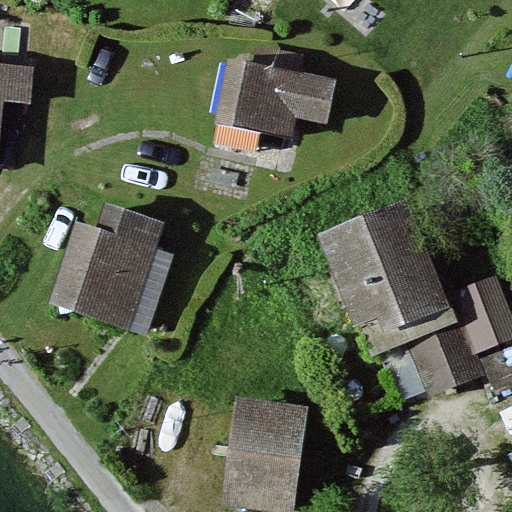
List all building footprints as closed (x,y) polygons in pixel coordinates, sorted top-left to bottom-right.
[(0,108),(21,110),(24,58),(0,56),(0,108)] [(222,122),(280,133),(284,112),(318,119),(327,73),(234,56),(222,122)] [(298,223),(338,329),(435,293),(395,187),(298,223)] [(59,213),(28,298),(115,330),(156,219),(102,199),(93,225),(59,213)] [(228,398),(222,508),(289,511),(293,511),(299,402),(228,398)]
